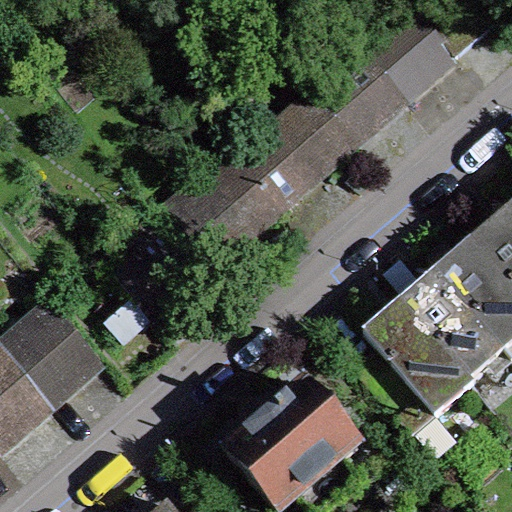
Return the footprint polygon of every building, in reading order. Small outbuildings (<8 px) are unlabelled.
[(414,0),(410,4),(418,13),(455,60),(494,27),(470,0),(414,0)] [(455,60),(418,13),(367,57),(404,103),(455,60)] [(364,53),(313,97),(354,147),(367,136),(404,103),(367,57),(364,53)] [(313,97),(262,140),(303,191),(354,147),(313,97)] [(262,140),(211,184),(252,235),(303,191),(262,140)] [(252,235),(211,184),(160,228),(201,279),(252,235)] [(511,292),(511,221),(505,214),(480,236),(470,244),(511,292)] [(165,310),(201,279),(160,228),(110,271),(134,302),(150,322),(151,322),(165,310)] [(446,265),(435,275),(504,354),(511,346),(511,292),(470,244),(446,265)] [(411,296),(400,305),(468,384),(504,354),(435,275),(411,296)] [(108,325),(124,344),(150,322),(134,302),(108,325)] [(49,303),(0,347),(0,349),(49,410),(100,367),(49,303)] [(471,388),(468,384),(400,305),(374,327),(363,337),(381,357),(358,376),(433,463),(456,444),(435,419),(471,388)] [(0,452),(49,410),(0,349),(0,452)] [(306,511),(327,511),(358,486),(339,464),(357,449),(304,388),(245,439),(226,456),(275,511),(283,511),(297,501),(306,511)]
